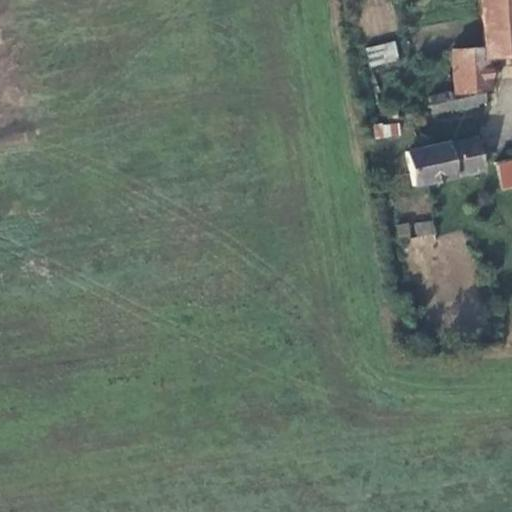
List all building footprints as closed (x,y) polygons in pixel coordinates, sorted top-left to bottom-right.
[(511,0),(477,0),(482,50),(447,55),(450,96),(481,92),(488,91),(484,57),(511,54),(511,0)] [(365,46),(368,66),(398,61),(395,41),(365,46)] [(482,104),(481,92),(450,96),(424,102),(427,117),(482,104)] [(373,124),(373,137),(399,137),(399,124),(373,124)] [(452,145),(404,154),(411,189),(481,175),(475,144),(453,149),(452,145)] [(511,166),(495,172),(502,195),(511,192),(511,166)] [(414,224),(417,237),(435,232),(432,219),(414,224)]
